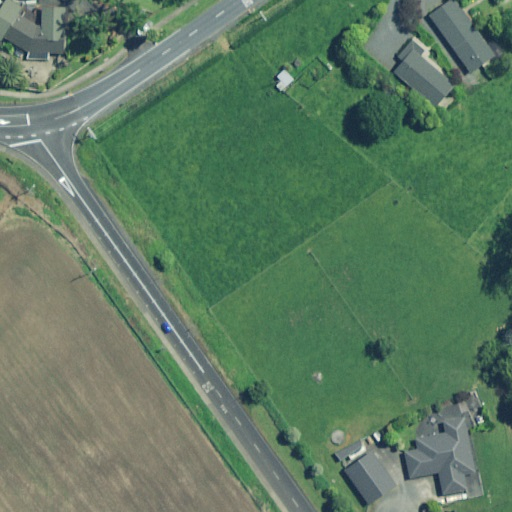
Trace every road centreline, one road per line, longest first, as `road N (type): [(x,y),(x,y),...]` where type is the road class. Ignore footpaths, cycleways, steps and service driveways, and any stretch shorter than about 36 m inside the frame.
road 1 (unclassified): [(29,126),(301,511)]
road 2 (unclassified): [(29,126),(99,96),(237,0)]
